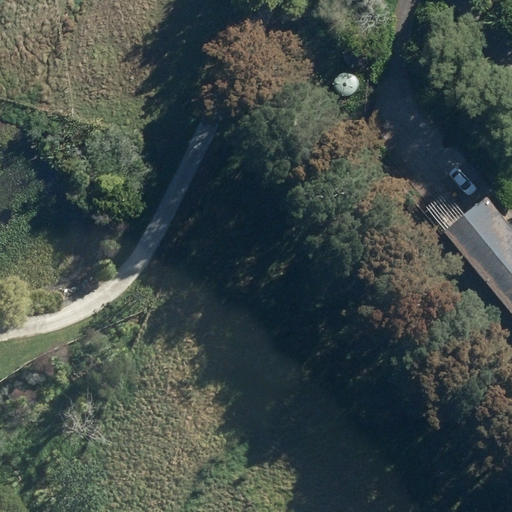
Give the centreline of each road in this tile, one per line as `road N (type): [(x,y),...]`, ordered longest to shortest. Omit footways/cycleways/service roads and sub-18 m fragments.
road 1 (unknown): [(0,326),(77,302),(115,273),(155,215),(266,0)]
road 2 (unknown): [(408,0),(384,104),(389,128),(445,203)]
